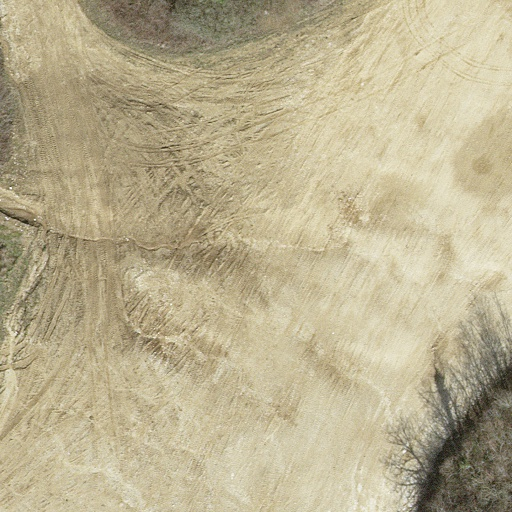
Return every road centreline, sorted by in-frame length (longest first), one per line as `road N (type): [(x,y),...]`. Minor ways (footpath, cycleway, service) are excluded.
road 1 (track): [(511,64),(394,211),(298,511)]
road 2 (track): [(41,0),(334,400)]
road 3 (track): [(125,511),(334,400)]
